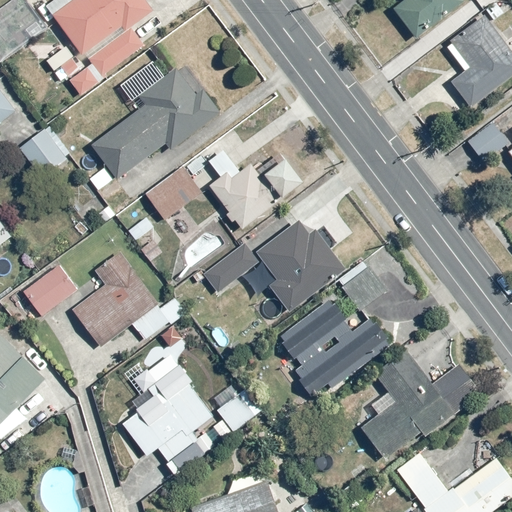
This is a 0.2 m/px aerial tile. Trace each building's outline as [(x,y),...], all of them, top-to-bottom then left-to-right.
[(84,95),(104,80),(148,48),(132,27),(156,10),(148,0),(57,0),(49,6),(64,26),(92,64),(83,70),(65,45),(51,55),(58,65),(61,63),(84,95)] [(405,0),(395,9),(418,37),(464,0),(405,0)] [(506,40),(484,12),(451,38),(473,66),(453,82),(473,106),(511,75),(511,56),(502,44),(506,40)] [(203,87),(200,90),(181,65),(140,96),(146,103),(91,144),(106,164),(86,178),(97,193),(165,142),(173,152),(182,146),(220,117),(217,114),(221,111),(203,87)] [(0,122),(17,109),(0,86),(0,122)] [(510,142),(491,117),(466,136),(485,160),(510,142)] [(72,155),(50,125),(21,146),(42,176),(72,155)] [(213,185),(231,211),(227,213),(234,223),(238,220),(243,228),(309,182),(291,156),(263,176),(254,164),(238,175),(235,170),(213,185)] [(203,191),(184,165),(146,192),(166,219),(203,191)] [(147,213),(128,227),(137,240),(157,227),(147,213)] [(0,244),(12,235),(0,219),(0,244)] [(299,219),(260,249),(283,278),(269,288),(287,311),(348,263),(323,230),(313,237),(299,219)] [(260,261),(242,238),(224,252),(220,246),(190,269),(201,284),(209,278),(220,292),(260,261)] [(112,280),(74,308),(103,346),(134,323),(146,339),(167,324),(168,326),(187,312),(175,296),(165,304),(124,250),(121,252),(102,267),(112,280)] [(79,290),(61,265),(25,290),(43,315),(79,290)] [(309,390),(326,378),(335,389),(379,355),(370,344),(383,333),(370,316),(365,309),(391,289),(372,265),(331,297),(279,337),(292,354),(295,351),(305,363),(295,371),(299,377),(309,390)] [(48,379),(0,329),(0,435),(5,440),(27,418),(17,408),(26,400),(41,386),(48,379)] [(434,383),(409,349),(377,372),(391,390),(373,403),(381,413),(363,426),(389,462),(426,435),(485,393),(463,362),(434,383)] [(216,412),(175,359),(146,381),(157,395),(124,421),(148,452),(158,445),(182,476),(218,449),(199,425),(216,412)] [(262,409),(246,388),(218,409),(233,430),(262,409)] [(490,511),(511,496),(511,476),(497,457),(450,492),(420,452),(397,469),(423,504),(411,511),(490,511)] [(293,511),(281,475),(193,505),(195,511),(293,511)]
